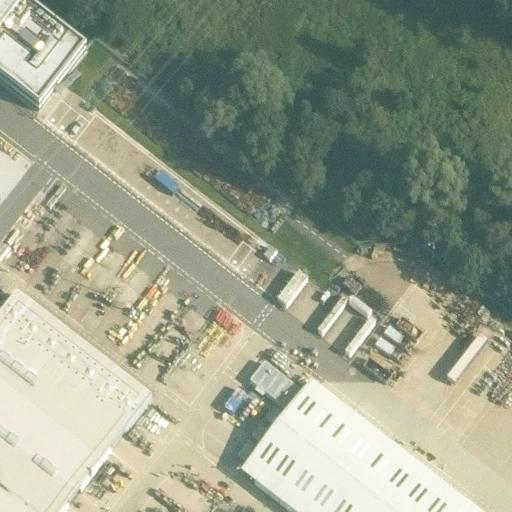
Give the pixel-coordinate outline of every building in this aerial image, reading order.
[(0,0),(0,81),(39,112),(84,54),(13,0),(0,0)] [(243,280),(270,245),(89,105),(62,140),(243,280)] [(298,276),(277,304),(286,311),(307,283),(298,276)] [(428,419),(503,319),(469,294),(395,393),(428,419)] [(151,402),(16,297),(0,317),(0,338),(124,435),(124,436),(151,402)] [(342,302),(317,335),(321,338),(346,306),(342,302)] [(370,316),(351,302),(348,306),(367,321),(370,316)] [(370,323),(344,356),(349,359),(374,326),(370,323)] [(0,511),(64,511),(124,436),(124,435),(0,338),(0,511)] [(472,511),(310,385),(240,475),(287,511),(472,511)]
